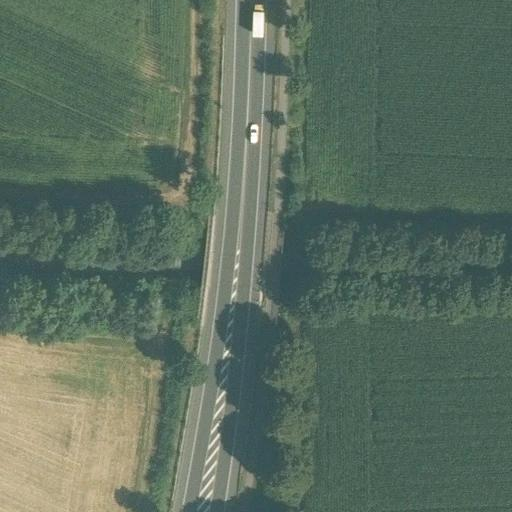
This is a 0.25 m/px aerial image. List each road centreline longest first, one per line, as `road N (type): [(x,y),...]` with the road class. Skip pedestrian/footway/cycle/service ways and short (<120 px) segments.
road 1 (primary): [(203,511),(230,321),(249,0)]
road 2 (track): [(0,264),(153,271),(511,267)]
road 3 (track): [(0,199),(154,203),(177,188),(194,0)]
road 4 (track): [(137,511),(156,383),(150,351),(131,341),(0,324)]
